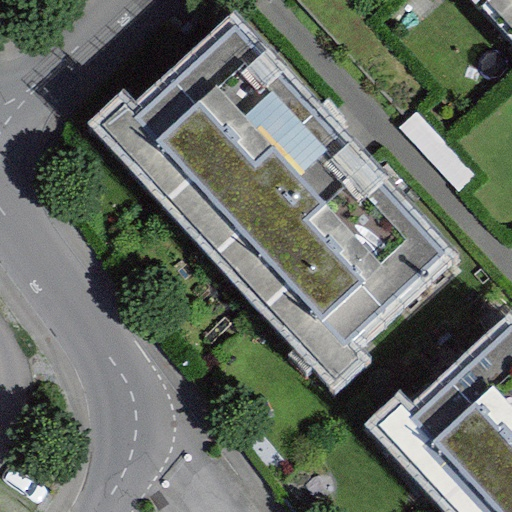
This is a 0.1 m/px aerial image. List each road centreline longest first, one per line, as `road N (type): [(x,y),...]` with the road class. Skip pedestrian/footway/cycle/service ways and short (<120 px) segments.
road 1 (residential): [(0,205),(158,428)]
road 2 (residential): [(0,119),(127,0)]
